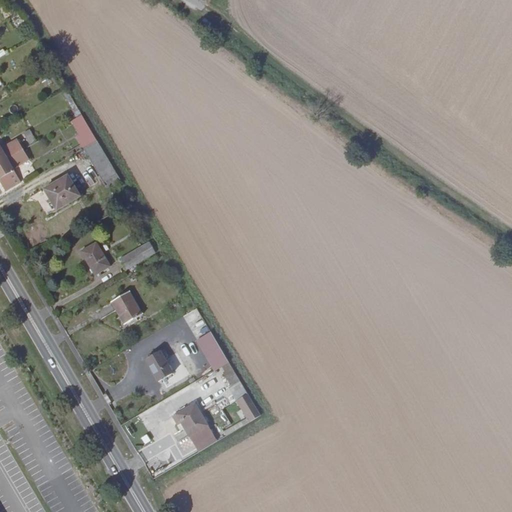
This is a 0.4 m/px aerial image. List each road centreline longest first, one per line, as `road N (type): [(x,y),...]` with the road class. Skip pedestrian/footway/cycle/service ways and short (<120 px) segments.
road 1 (track): [(511,234),(200,5)]
road 2 (primary): [(0,266),(143,511)]
